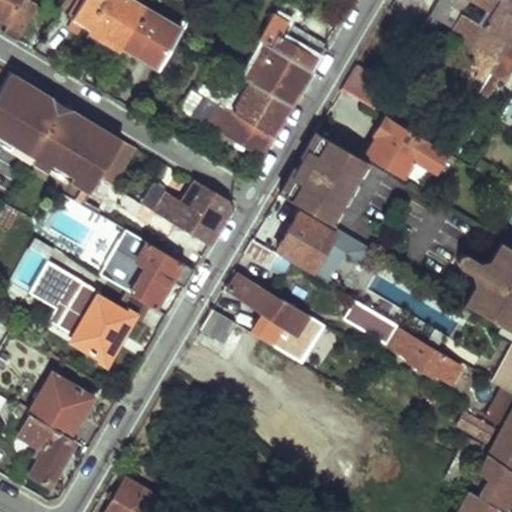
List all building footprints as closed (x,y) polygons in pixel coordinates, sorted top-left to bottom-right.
[(0,0),(0,18),(5,21),(18,0),(0,0)] [(35,5),(28,0),(18,0),(5,21),(0,31),(14,39),(35,5)] [(80,0),(71,16),(83,23),(96,0),(80,0)] [(144,6),(133,0),(96,0),(83,23),(102,34),(120,45),(144,6)] [(436,0),(415,36),(426,43),(438,23),(433,21),(436,16),(451,26),(460,12),(467,0),(436,0)] [(511,0),(495,0),(480,25),(499,35),(472,79),(468,86),(475,90),(486,72),(511,29),(511,0)] [(473,0),(482,6),(474,20),(480,25),(495,0),(473,0)] [(180,28),(144,6),(120,45),(140,57),(158,67),(174,38),(180,28)] [(180,28),(174,38),(184,44),(189,46),(200,25),(196,23),(201,13),(192,8),(180,28)] [(474,20),(460,12),(451,26),(446,34),(469,47),(465,73),(472,79),(499,35),(480,25),(474,20)] [(258,39),(264,43),(309,70),(313,63),(316,56),(280,36),(287,22),(272,13),(258,39)] [(324,43),(287,22),(280,36),(316,56),(324,43)] [(511,29),(486,72),(496,78),(503,82),(511,68),(511,29)] [(184,44),(174,38),(158,67),(168,73),(184,44)] [(264,43),(243,78),(289,104),(297,91),(309,70),(264,43)] [(386,83),(353,64),(339,88),(373,107),(386,83)] [(99,173),(120,137),(59,100),(9,70),(0,84),(0,148),(45,174),(48,171),(87,196),(98,176),(99,173)] [(479,105),(496,78),(486,72),(475,90),(470,100),(479,105)] [(202,83),(198,91),(271,133),(277,124),(289,104),(243,78),(235,73),(229,83),(218,77),(212,89),(202,83)] [(198,91),(190,87),(179,109),(259,156),(261,151),(271,133),(198,91)] [(424,122),(394,104),(387,114),(439,146),(442,143),(420,131),(424,122)] [(443,152),(380,116),(369,132),(373,134),(363,151),(401,174),(411,157),(422,163),(417,173),(427,179),(443,152)] [(362,159),(314,131),(296,160),(278,191),(326,221),(362,159)] [(134,145),(120,137),(99,173),(113,182),(134,145)] [(200,255),(207,243),(139,201),(98,176),(87,196),(82,205),(98,215),(109,198),(122,206),(120,208),(173,239),(200,255)] [(139,201),(207,243),(225,214),(228,208),(226,199),(192,179),(181,199),(165,189),(166,187),(152,180),(139,201)] [(98,215),(82,205),(74,217),(92,227),(98,215)] [(336,231),(298,209),(273,251),(280,255),(326,283),(345,252),(360,261),(368,247),(338,228),(336,231)] [(194,266),(144,237),(132,257),(142,263),(127,289),(152,304),(157,307),(173,280),(183,286),(194,266)] [(280,255),(273,251),(250,238),(242,252),(272,269),(280,255)] [(511,249),(498,240),(483,265),(464,253),(458,252),(455,256),(452,261),(456,267),(475,279),(462,303),(505,329),(511,316),(511,249)] [(118,300),(47,258),(28,291),(55,306),(47,319),(70,332),(66,339),(97,357),(96,360),(107,366),(123,340),(136,318),(141,321),(152,304),(127,289),(126,288),(118,300)] [(278,300),(234,271),(227,282),(221,290),(256,315),(245,332),(258,339),(269,346),(270,345),(299,364),(323,325),(279,298),(278,300)] [(340,319),(384,345),(395,326),(351,300),(340,319)] [(243,331),(209,311),(197,331),(221,344),(222,342),(233,348),(243,331)] [(464,367),(395,326),(384,345),(383,347),(405,360),(403,363),(430,379),(432,376),(449,387),(458,371),(460,372),(464,367)] [(245,332),(243,331),(233,348),(248,357),(258,339),(245,332)] [(511,338),(489,382),(498,387),(511,394),(511,338)] [(89,394),(50,371),(27,410),(68,434),(82,409),(89,394)] [(511,396),(511,394),(498,387),(482,418),(496,426),(511,396)] [(312,420),(280,398),(257,434),(287,453),(286,456),(305,470),(328,432),(346,444),(354,428),(322,406),(312,420)] [(27,410),(17,405),(14,412),(25,421),(20,429),(22,435),(37,444),(31,454),(36,456),(28,471),(48,483),(61,460),(71,441),(66,439),(68,434),(27,410)] [(501,508),(511,487),(511,407),(455,511),(505,511),(506,511),(501,508)] [(453,426),(485,445),(495,429),(462,410),(453,426)] [(486,447),(463,436),(454,455),(477,466),(486,447)] [(474,468),(453,458),(443,479),(463,489),(474,468)] [(151,511),(161,495),(123,474),(100,511),(151,511)]
